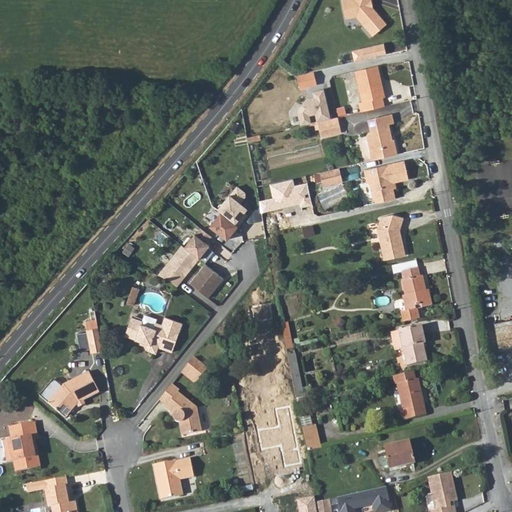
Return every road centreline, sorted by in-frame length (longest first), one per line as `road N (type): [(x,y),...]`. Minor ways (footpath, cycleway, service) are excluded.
road 1 (residential): [(404,0),(505,511)]
road 2 (secondary): [(294,0),(208,124),(0,359)]
road 3 (residential): [(245,252),(245,277),(112,446)]
